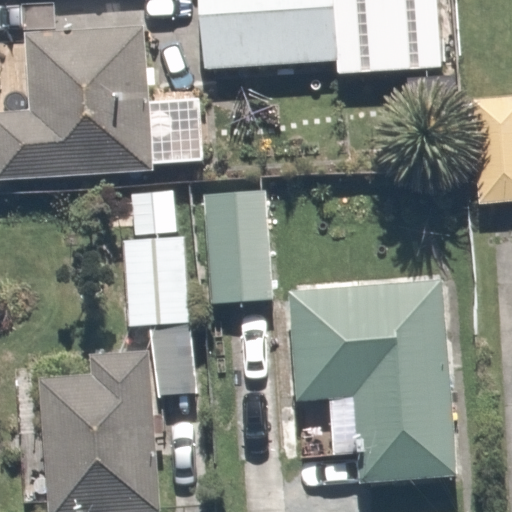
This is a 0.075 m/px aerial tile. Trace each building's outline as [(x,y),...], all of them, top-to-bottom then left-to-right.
[(341,0),(207,0),(212,73),(346,64),(341,0)] [(0,165),(1,183),(163,174),(156,88),(164,88),(163,70),(155,70),(153,28),(33,36),(37,114),(0,116),(0,165)] [(511,98),(479,101),(486,207),(511,205),(511,98)] [(281,303),(274,193),(210,197),(219,308),(281,303)] [(135,329),(199,325),(196,239),(130,243),(135,329)] [(468,480),(450,282),(297,294),(305,404),(339,402),(343,455),(365,455),(368,486),(468,480)] [(56,511),(170,511),(164,436),(172,436),(170,415),(162,416),(157,355),(97,359),(98,377),(47,380),(56,511)]
